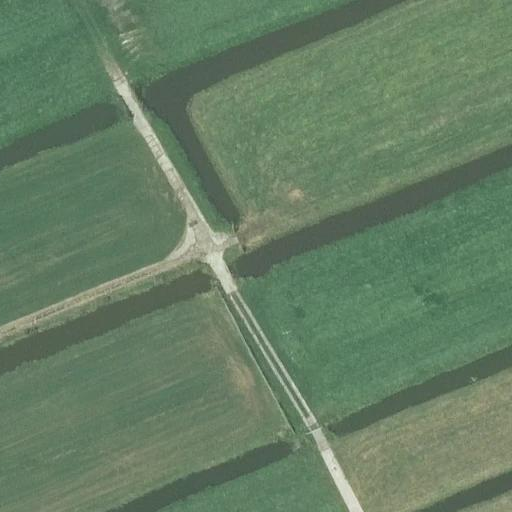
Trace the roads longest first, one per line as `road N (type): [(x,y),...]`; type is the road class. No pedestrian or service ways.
road 1 (track): [(72,0),(357,511)]
road 2 (track): [(0,342),(212,255)]
